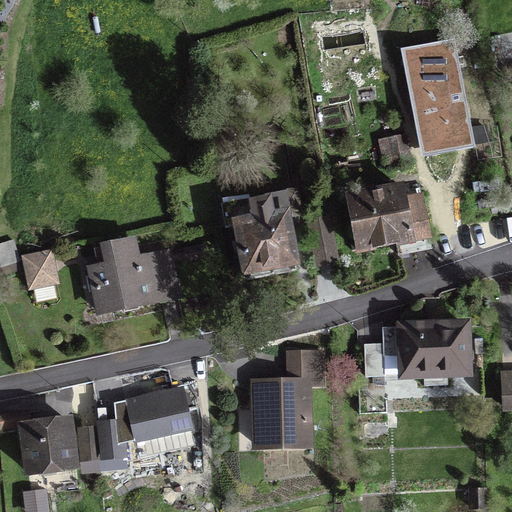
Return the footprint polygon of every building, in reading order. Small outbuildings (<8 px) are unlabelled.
[(412,82),(419,120),(425,119),(432,156),(454,152),(454,154),(469,151),(452,60),(412,67),(414,81),(412,82)] [(408,160),(404,144),(390,147),(393,163),(408,160)] [(425,216),(420,187),(403,191),(402,188),(374,194),(372,185),(348,189),(350,199),(348,199),(358,251),(396,243),(398,255),(431,249),(426,215),(425,216)] [(225,228),(238,225),(248,279),(296,270),(287,217),(292,216),(287,192),(221,204),(225,228)] [(331,229),(311,232),(317,266),(337,263),(331,229)] [(8,273),(21,269),(13,240),(0,244),(0,267),(6,265),(8,273)] [(133,242),(106,247),(110,266),(91,270),(99,310),(137,302),(138,307),(163,301),(157,273),(164,271),(161,256),(137,261),(133,242)] [(30,288),(57,283),(50,252),(24,258),(30,288)] [(365,345),(365,377),(424,376),(424,387),(446,387),(446,375),(466,375),(466,327),(383,329),(383,344),(365,345)] [(306,384),(321,383),(320,353),(290,354),(291,383),(256,384),(257,446),(307,445),(306,384)] [(502,377),(504,408),(511,407),(511,376),(504,377),(502,377)] [(186,411),(197,409),(192,387),(128,402),(128,404),(118,406),(120,425),(101,427),(104,458),(123,456),(121,441),(136,438),(137,440),(190,428),(186,411)] [(77,434),(70,435),(68,421),(30,426),(28,412),(0,415),(1,430),(23,427),(29,473),(74,467),(72,449),(78,448),(77,434)] [(96,428),(81,430),(84,460),(99,458),(96,428)] [(25,492),(27,511),(46,509),(44,490),(25,492)]
